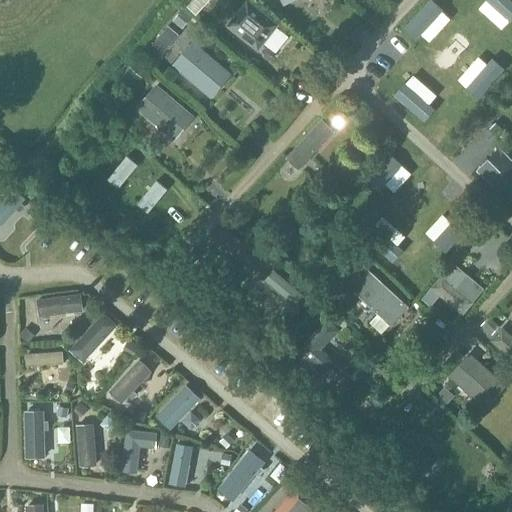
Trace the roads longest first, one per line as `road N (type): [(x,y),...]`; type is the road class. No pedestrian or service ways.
road 1 (unknown): [(351,76),(204,228)]
road 2 (unknown): [(511,282),(396,411)]
